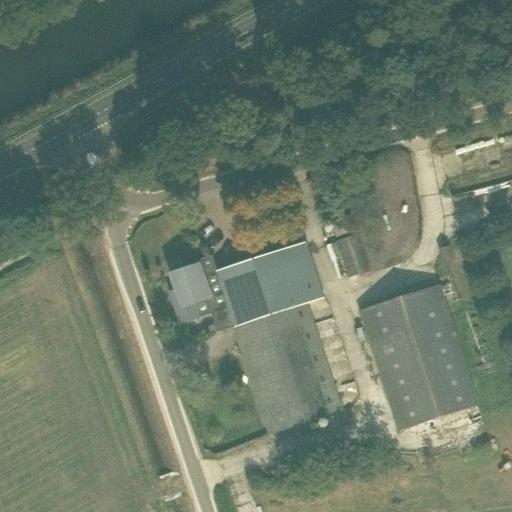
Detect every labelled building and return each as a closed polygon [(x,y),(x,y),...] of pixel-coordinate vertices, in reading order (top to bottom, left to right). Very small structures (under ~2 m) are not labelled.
[(354,232),(348,216),(330,222),(336,238),(354,232)] [(336,243),(347,280),(370,273),(359,236),(336,243)] [(323,298),(305,244),(216,273),(233,328),(268,436),(341,412),(306,304),(323,298)] [(169,292),(180,324),(195,319),(195,303),(205,300),(216,333),(233,328),(216,273),(211,256),(194,262),(195,267),(169,275),(174,290),(169,292)] [(398,432),(477,406),(438,286),(359,312),(398,432)]
